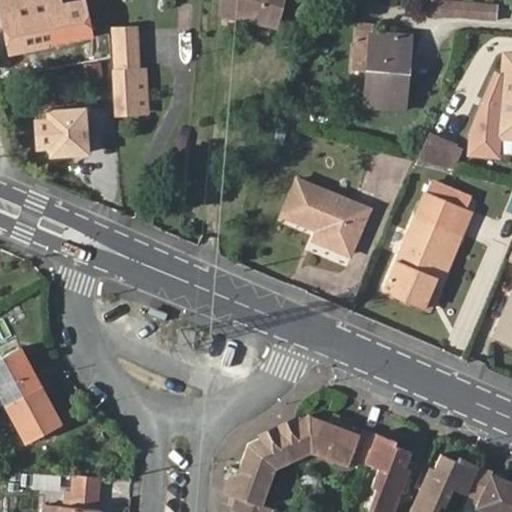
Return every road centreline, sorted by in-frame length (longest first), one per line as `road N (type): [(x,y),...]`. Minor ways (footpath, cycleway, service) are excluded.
road 1 (tertiary): [(305,327),(90,240)]
road 2 (tertiary): [(511,416),(305,327)]
road 3 (residential): [(90,240),(77,279),(80,331),(93,364),(154,418)]
road 4 (residential): [(219,421),(261,399),(290,367),(305,327)]
road 5 (unknown): [(511,19),(391,5)]
